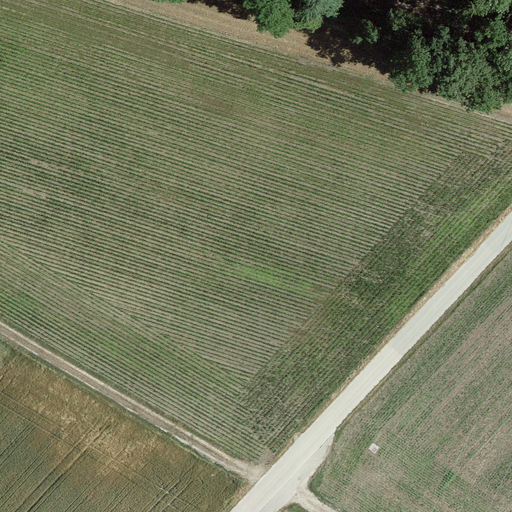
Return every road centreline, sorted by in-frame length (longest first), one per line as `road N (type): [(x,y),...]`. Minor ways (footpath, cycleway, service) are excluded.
road 1 (track): [(511,227),(244,511)]
road 2 (track): [(316,511),(0,325)]
